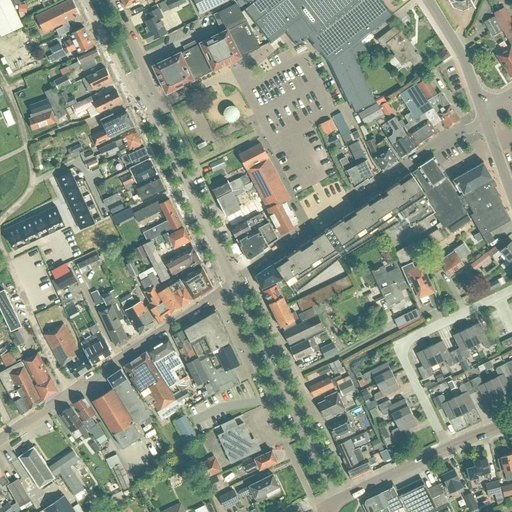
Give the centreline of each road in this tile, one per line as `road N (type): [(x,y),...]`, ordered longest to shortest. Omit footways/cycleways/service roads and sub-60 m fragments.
road 1 (unclassified): [(486,123),(428,146),(233,281)]
road 2 (tertiary): [(0,436),(233,281)]
road 3 (tertiary): [(337,500),(233,281)]
road 4 (residential): [(446,448),(397,345),(511,289)]
road 5 (tertiary): [(141,89),(233,281)]
road 6 (primary): [(337,500),(446,448)]
